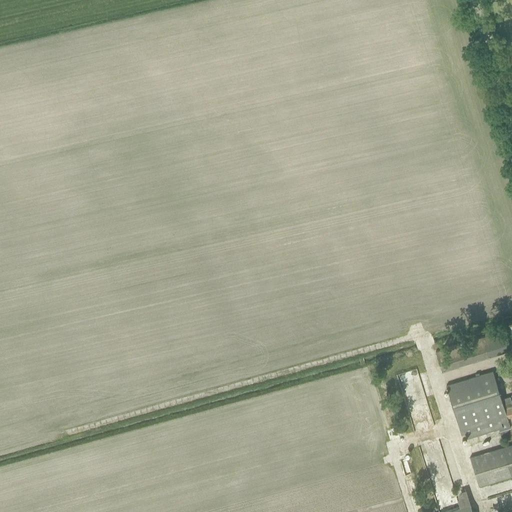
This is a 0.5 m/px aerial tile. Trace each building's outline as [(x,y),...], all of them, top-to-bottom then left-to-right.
[(488,355),(482,336),(435,350),(441,370),(488,355)] [(409,358),(406,352),(400,355),(403,361),(409,358)] [(460,432),(461,434),(465,433),(467,438),(502,427),(502,428),(510,426),(507,418),(507,417),(511,415),(511,403),(510,396),(501,399),(493,371),(446,386),(460,432)] [(511,476),(511,444),(470,457),(479,486),(511,476)] [(472,511),(470,503),(442,511),(472,511)]
